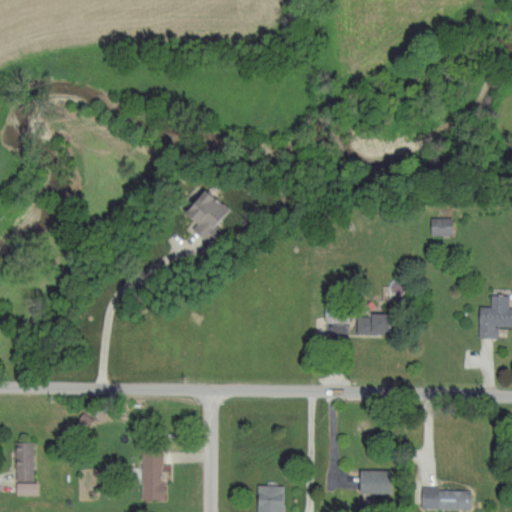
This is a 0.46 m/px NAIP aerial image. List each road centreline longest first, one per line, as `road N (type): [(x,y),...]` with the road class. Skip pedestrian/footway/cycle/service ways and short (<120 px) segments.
road 1 (residential): [(0,385),(511,396)]
road 2 (residential): [(211,389),(211,511)]
